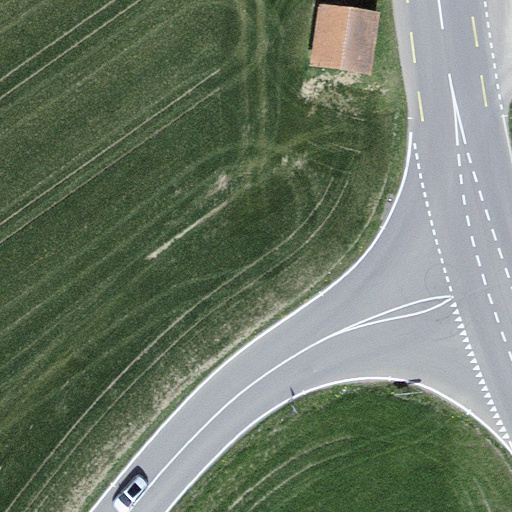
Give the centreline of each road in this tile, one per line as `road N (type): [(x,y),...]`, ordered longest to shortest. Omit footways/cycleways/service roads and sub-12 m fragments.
road 1 (tertiary): [(503,287),(352,328),(300,353),(189,439),(127,511)]
road 2 (tertiary): [(441,0),(463,148),(503,287)]
